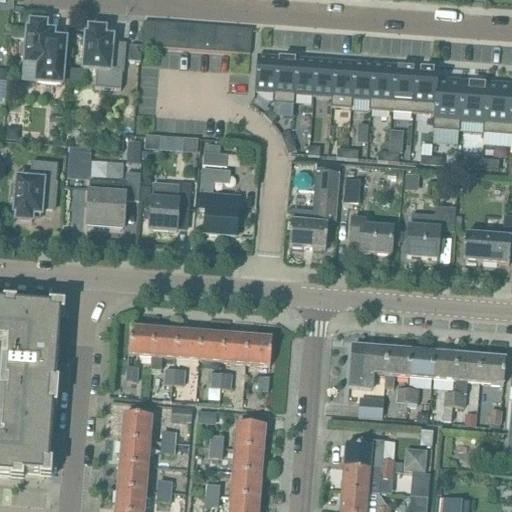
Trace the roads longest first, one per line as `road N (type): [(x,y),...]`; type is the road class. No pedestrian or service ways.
road 1 (residential): [(511,31),(127,3)]
road 2 (residential): [(69,511),(87,280)]
road 3 (unclassified): [(87,280),(316,298)]
road 4 (unclassified): [(299,511),(316,298)]
road 5 (unclassified): [(316,298),(511,314)]
